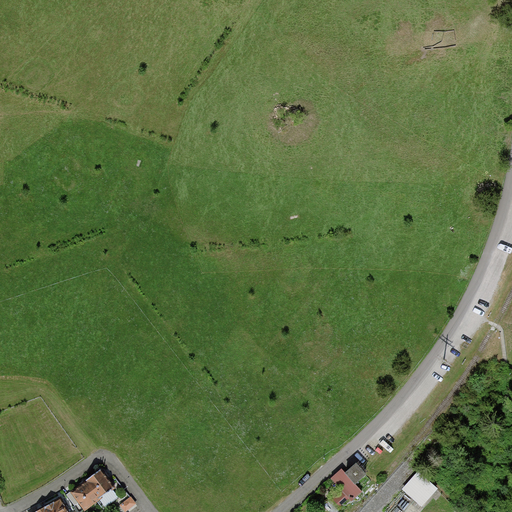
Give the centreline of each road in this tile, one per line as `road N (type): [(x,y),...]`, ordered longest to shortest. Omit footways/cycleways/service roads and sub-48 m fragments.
road 1 (unclassified): [(511,176),(468,306),(436,356),(353,450),(281,511)]
road 2 (unclassified): [(5,511),(101,455),(113,459),(153,511)]
